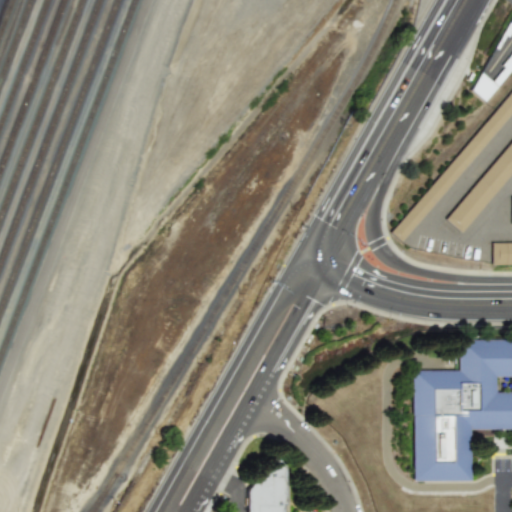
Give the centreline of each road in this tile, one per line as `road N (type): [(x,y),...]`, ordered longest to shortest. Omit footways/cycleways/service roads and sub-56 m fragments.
road 1 (tertiary): [(321,257),(286,286),(170,498),(170,511)]
road 2 (tertiary): [(179,511),(309,297),(321,257)]
road 3 (secondary): [(321,257),(461,2)]
road 4 (secondary): [(511,293),(407,268),(382,252),(373,210),(395,122)]
road 5 (secondary): [(321,257),(417,296),(511,299)]
